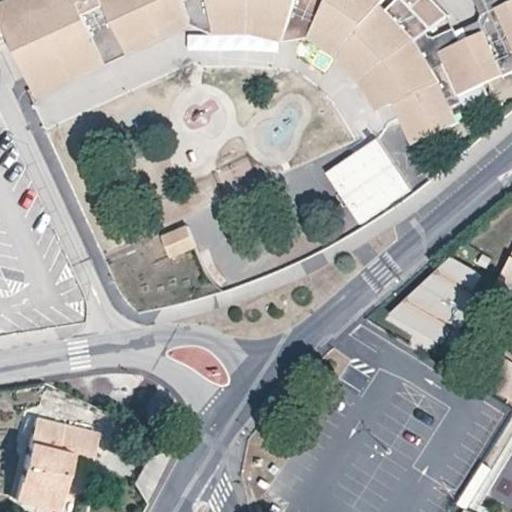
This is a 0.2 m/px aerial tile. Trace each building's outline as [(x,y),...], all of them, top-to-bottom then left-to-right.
[(485,31),(462,41),(462,42),(441,51),(434,36),(430,36),(451,15),(436,0),(397,0),(387,11),(381,5),(384,0),(6,0),(0,3),(0,16),(33,88),(190,15),(189,11),(210,6),(213,22),(250,22),(288,30),(292,18),(313,26),(345,48),(371,75),(389,105),(395,102),(414,144),(460,123),(453,107),(464,102),(461,95),(511,71),(511,0),(477,0),(484,14),(480,21),(485,31)] [(213,22),(210,6),(189,11),(190,15),(193,25),(215,34),(213,22)] [(193,25),(190,15),(33,88),(37,97),(193,25)] [(308,37),(313,26),(292,18),(288,30),(284,42),(308,37)] [(288,30),(250,22),(213,22),(215,34),(249,34),(284,42),(288,30)] [(371,75),(345,48),(313,26),(308,37),(337,58),(360,83),(377,110),(389,105),(371,75)] [(462,41),(456,28),(437,37),(434,36),(441,51),(462,42),(462,41)] [(378,135),(327,170),(364,223),(414,189),(378,135)] [(250,161),(218,164),(220,187),(253,184),(250,161)] [(195,245),(187,225),(164,235),(172,255),(195,245)] [(233,249),(241,283),(332,260),(323,226),(233,249)] [(454,257),(408,301),(418,307),(408,324),(446,346),(456,328),(475,294),(486,276),(454,257)] [(511,260),(497,286),(511,294),(511,260)] [(481,297),(475,294),(456,328),(461,331),(481,297)] [(418,307),(408,301),(393,316),(408,324),(418,307)] [(511,348),(491,386),(511,398),(511,348)] [(98,433),(36,417),(15,499),(59,509),(74,451),(92,455),(98,433)]
